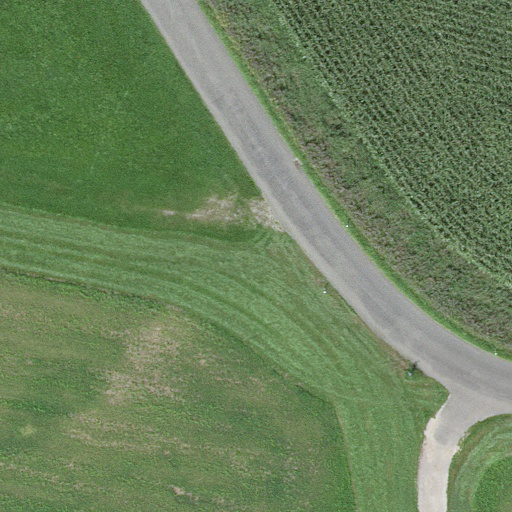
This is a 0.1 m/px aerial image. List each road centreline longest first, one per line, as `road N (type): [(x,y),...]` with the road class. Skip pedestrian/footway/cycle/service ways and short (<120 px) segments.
road 1 (unclassified): [(511,382),(450,353),(388,302),(312,219),(175,0)]
road 2 (track): [(500,379),(450,428),(436,470),(436,511)]
